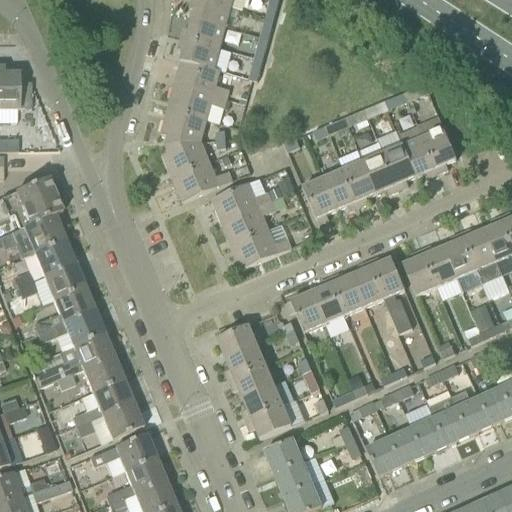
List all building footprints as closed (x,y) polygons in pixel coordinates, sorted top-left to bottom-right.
[(244,15),(247,0),(192,0),(193,1),(231,11),(244,15)] [(280,2),(272,0),(271,0),(266,21),(274,23),(277,14),(280,2)] [(231,11),(193,1),(190,11),(195,13),(193,23),(225,32),(231,11)] [(266,21),(263,30),(260,42),(269,44),(272,32),(274,23),(266,21)] [(237,35),(225,32),(193,23),(190,34),(184,32),(181,41),(220,52),(232,55),(237,35)] [(220,52),(181,41),(178,53),(184,54),(181,67),(213,76),(214,74),(220,52)] [(269,44),(260,42),(255,61),(264,64),(269,44)] [(249,84),(253,85),(258,86),(264,64),(255,61),(249,84)] [(226,106),(227,103),(230,94),(216,91),(220,75),(214,74),(213,76),(181,67),(174,91),(226,106)] [(0,113),(31,114),(31,86),(18,86),(18,78),(3,78),(3,72),(0,72),(0,113)] [(425,89),(416,93),(404,98),(408,106),(429,97),(425,89)] [(226,106),(174,91),(168,116),(206,126),(211,110),(224,114),(226,106)] [(230,94),(227,103),(247,108),(249,99),(230,94)] [(404,98),(393,103),(396,111),(408,106),(404,98)] [(368,122),(380,118),(376,110),(365,114),(368,122)] [(357,127),(368,122),(365,114),(353,119),(357,127)] [(166,148),(201,147),(206,126),(168,116),(161,138),(166,139),(166,148)] [(336,127),(325,131),(329,140),(340,135),(336,127)] [(398,138),(417,181),(427,177),(429,182),(439,178),(423,140),(418,130),(398,138)] [(317,145),(329,140),(325,131),(313,137),(317,145)] [(457,164),(455,160),(443,131),(423,140),(439,178),(449,174),(446,168),(457,164)] [(399,195),(409,191),(407,185),(417,181),(398,138),(397,134),(377,143),(379,146),(399,195)] [(217,146),(225,145),(225,136),(216,137),(217,146)] [(0,143),(0,156),(18,157),(18,144),(0,143)] [(285,149),(288,157),(300,152),(296,144),(285,149)] [(225,145),(217,146),(217,154),(226,154),(225,145)] [(387,193),(389,199),(399,195),(379,146),(359,155),(364,166),(377,198),(387,193)] [(209,168),(201,147),(166,148),(169,157),(163,159),(173,183),(209,168)] [(232,168),(227,159),(221,162),(226,171),(232,168)] [(377,198),(364,166),(344,175),(359,212),(369,207),(367,202),(377,198)] [(173,183),(183,207),(233,186),(229,176),(215,182),(209,168),(173,183)] [(359,212),(344,175),(324,183),(337,215),(347,210),(349,216),(359,212)] [(295,195),(289,181),(278,186),(284,200),(295,195)] [(0,203),(0,224),(12,219),(18,234),(55,219),(62,216),(48,183),(0,203)] [(324,183),(303,192),(319,229),(329,224),(327,219),(337,215),(324,183)] [(255,203),(248,188),(212,203),(222,227),(271,206),(267,197),(255,203)] [(282,200),(278,191),(269,195),(273,204),(282,200)] [(232,250),(268,235),(262,221),(275,216),(271,206),(222,227),(232,250)] [(501,221),(511,247),(511,219),(511,217),(501,221)] [(18,234),(0,241),(0,244),(3,251),(2,251),(3,253),(4,253),(16,249),(22,263),(33,258),(65,245),(55,219),(18,234)] [(483,235),(497,267),(511,260),(511,247),(501,221),(491,225),(494,231),(483,235)] [(300,233),(305,244),(313,240),(309,230),(300,233)] [(461,238),(477,275),(482,289),(503,280),(497,267),(483,235),(473,239),(471,234),(461,238)] [(292,253),(288,243),(274,249),(268,235),(232,250),(242,274),(292,253)] [(443,252),(457,284),(477,275),(461,238),(451,242),(454,247),(443,252)] [(43,281),(75,268),(65,245),(33,258),(43,281)] [(421,255),(437,292),(457,284),(443,252),(434,256),(431,250),(421,255)] [(411,259),(414,264),(403,269),(417,301),(437,292),(421,255),(411,259)] [(384,304),(385,304),(400,339),(413,333),(402,303),(398,304),(396,299),(406,295),(392,263),(381,267),(379,262),(368,266),(384,304)] [(368,266),(359,270),(362,277),(350,282),(363,313),(384,304),(368,266)] [(75,268),(43,281),(52,304),(84,291),(75,268)] [(18,291),(33,285),(29,276),(14,282),(18,291)] [(342,285),(339,279),(326,284),(342,322),(363,313),(350,282),(342,285)] [(322,293),(307,299),(321,331),(326,329),(342,322),(326,284),(319,287),(322,293)] [(37,296),(33,285),(18,291),(18,292),(21,299),(22,302),(37,296)] [(52,304),(59,319),(34,329),(37,338),(94,314),(84,291),(52,304)] [(511,297),(511,295),(497,300),(503,314),(511,310),(511,297)] [(290,318),(296,316),(305,338),(321,331),(307,299),(286,308),(290,318)] [(41,348),(66,337),(72,350),(104,337),(94,314),(37,338),(41,348)] [(494,330),(488,314),(474,320),(480,336),(494,330)] [(283,331),(286,338),(294,334),(292,327),(283,331)] [(258,349),(249,329),(228,339),(226,333),(215,337),(226,363),(258,349)] [(465,335),(469,343),(472,351),(484,346),(480,338),(481,338),(477,330),(465,335)] [(480,338),(484,346),(495,341),(492,333),(481,338),(480,338)] [(294,334),(286,338),(292,350),(300,347),(294,334)] [(113,360),(104,337),(72,350),(72,351),(58,357),(64,369),(34,382),(38,393),(57,385),(72,379),(82,375),(82,374),(113,360)] [(226,363),(231,373),(225,376),(229,386),(266,370),(258,349),(226,363)] [(489,364),(503,357),(500,349),(485,355),(489,364)] [(452,351),(440,356),(444,364),(455,359),(452,351)] [(474,371),(489,364),(485,355),(470,362),(474,371)] [(432,359),(420,365),(424,373),(436,368),(432,359)] [(91,397),(123,384),(113,360),(82,374),(82,375),(91,397)] [(303,378),(311,374),(307,364),(299,367),(303,378)] [(455,369),(441,376),(444,384),(459,377),(455,369)] [(243,403),(275,390),(266,370),(229,386),(233,396),(239,393),(243,403)] [(404,372),(391,378),(394,387),(407,381),(404,372)] [(311,374),(303,378),(309,390),(317,387),(311,374)] [(441,376),(426,382),(430,390),(444,384),(441,376)] [(384,391),(394,387),(391,378),(381,383),(384,391)] [(75,389),(72,379),(57,385),(61,394),(75,389)] [(354,395),(365,390),(359,379),(349,384),(354,395)] [(133,406),(123,384),(91,397),(97,411),(72,422),(75,430),(91,424),(101,420),(133,406)] [(511,386),(502,391),(511,413),(511,386)] [(246,425),(283,410),(275,390),(243,403),(247,413),(242,415),(246,425)] [(354,395),(353,396),(357,404),(368,399),(365,390),(354,395)] [(395,396),(399,405),(413,398),(409,390),(395,396)] [(511,413),(502,391),(479,402),(492,430),(511,421),(511,413)] [(479,402),(472,405),(467,395),(452,402),(470,440),(492,430),(479,402)] [(384,411),(399,405),(395,396),(381,403),(384,411)] [(349,398),(333,405),(336,413),(345,408),(345,409),(352,406),(349,398)] [(429,412),(434,422),(447,451),(470,440),(452,402),(429,412)] [(3,417),(19,411),(16,403),(0,408),(3,417)] [(286,408),(294,427),(304,423),(297,404),(286,408)] [(324,404),(316,407),(321,419),(329,415),(324,404)] [(143,431),(133,406),(101,420),(91,424),(95,435),(101,449),(143,431)] [(374,406),(359,412),(359,413),(350,417),(354,426),(378,415),(374,406)] [(256,433),(260,443),(260,444),(292,431),(283,410),(246,425),(250,435),(256,433)] [(23,423),(19,411),(3,417),(7,428),(23,423)] [(434,422),(412,432),(425,461),(447,451),(434,422)] [(91,424),(75,430),(80,441),(95,435),(91,424)] [(57,454),(48,429),(36,434),(42,449),(40,449),(44,458),(57,454)] [(345,448),(354,445),(347,431),(339,434),(345,448)] [(425,461),(412,432),(389,443),(402,471),(425,461)] [(156,462),(146,439),(114,452),(124,475),(156,462)] [(265,455),(266,456),(275,478),(303,466),(293,443),(265,455)] [(367,453),(380,481),(402,471),(389,443),(367,453)] [(0,445),(0,473),(9,470),(0,445)] [(354,445),(345,448),(352,463),(360,459),(354,445)] [(166,485),(156,462),(124,475),(130,490),(105,500),(109,509),(123,503),(134,499),(166,485)] [(313,489),(303,466),(275,478),(284,501),(313,489)] [(364,467),(355,471),(362,485),(370,482),(364,467)] [(12,477),(0,481),(0,508),(32,497),(47,491),(44,482),(17,491),(12,477)] [(47,491),(32,497),(36,507),(72,494),(69,485),(47,492),(47,491)] [(139,511),(166,511),(175,508),(166,485),(134,499),(139,511)] [(289,511),(322,511),(313,489),(284,501),(289,511)] [(488,511),(511,511),(511,502),(508,494),(486,505),(488,511)] [(0,508),(0,511),(37,511),(36,507),(32,497),(0,508)] [(123,503),(109,509),(109,511),(127,511),(123,503)]
